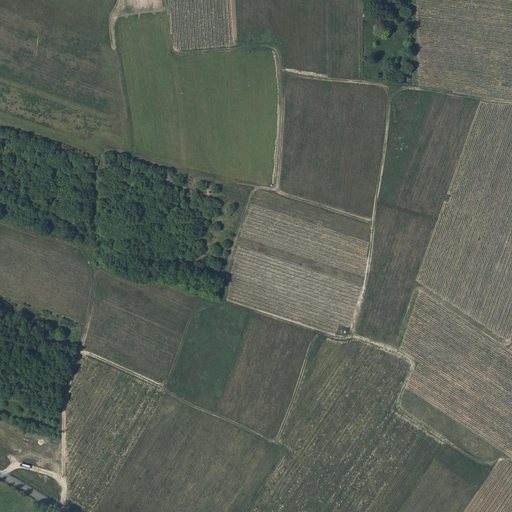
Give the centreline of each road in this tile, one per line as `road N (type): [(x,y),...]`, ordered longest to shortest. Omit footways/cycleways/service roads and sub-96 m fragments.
road 1 (track): [(64,510),(66,397),(88,319),(94,192),(105,148),(273,190),(373,225)]
road 2 (track): [(392,85),(363,293),(350,332),(412,360),(397,410),(488,467),(500,456),(511,462)]
road 3 (track): [(350,332),(315,336),(276,441),(269,442),(80,350)]
road 4 (track): [(273,190),(283,99),(276,48),(177,53)]
road 5 (track): [(511,101),(283,73)]
road 6 (track): [(136,157),(112,18),(119,0)]
